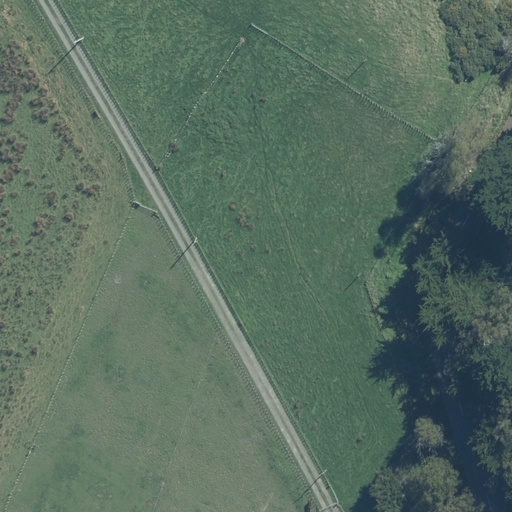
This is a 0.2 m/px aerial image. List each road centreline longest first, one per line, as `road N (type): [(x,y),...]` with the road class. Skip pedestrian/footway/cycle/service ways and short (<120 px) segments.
road 1 (track): [(327,511),(255,366),(42,0)]
road 2 (residential): [(491,511),(449,359),(447,284),(466,220),(511,144)]
